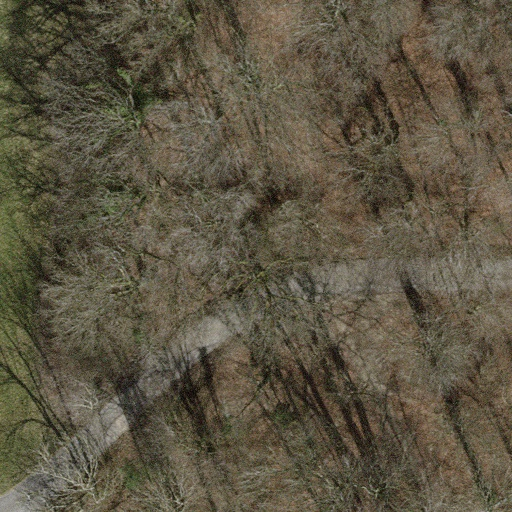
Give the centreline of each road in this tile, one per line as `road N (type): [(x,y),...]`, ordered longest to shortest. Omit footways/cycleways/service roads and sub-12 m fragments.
road 1 (unclassified): [(511,270),(346,275),(269,299),(211,328),(0,509)]
road 2 (track): [(455,511),(356,351)]
